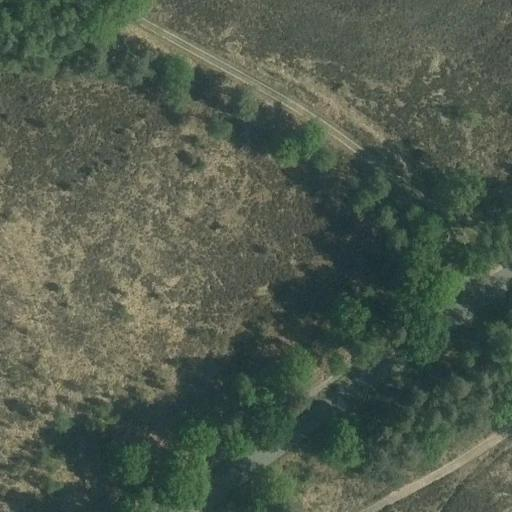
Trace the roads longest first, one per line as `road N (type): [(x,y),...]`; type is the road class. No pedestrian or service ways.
road 1 (track): [(511,274),(327,129),(103,0)]
road 2 (tertiary): [(186,511),(511,273)]
road 3 (track): [(368,511),(511,430)]
